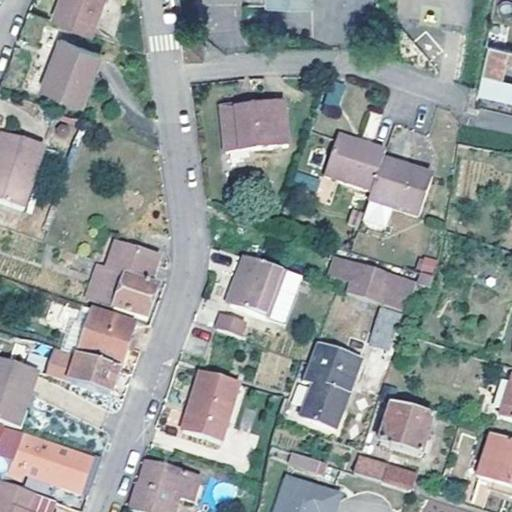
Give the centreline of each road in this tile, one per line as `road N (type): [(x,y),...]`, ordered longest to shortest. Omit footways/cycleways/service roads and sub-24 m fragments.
road 1 (residential): [(166,75),(189,251),(96,511)]
road 2 (residential): [(166,75),(341,63),(465,103)]
